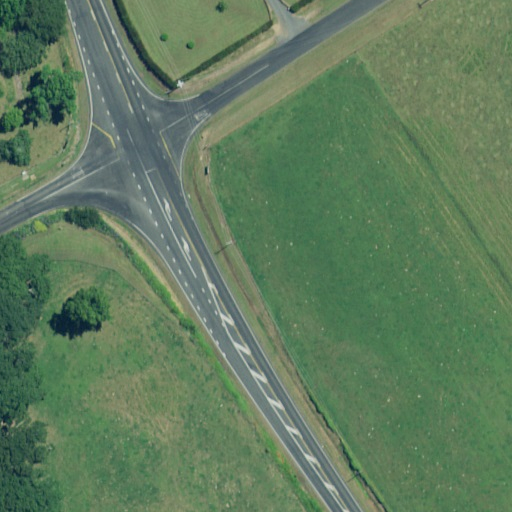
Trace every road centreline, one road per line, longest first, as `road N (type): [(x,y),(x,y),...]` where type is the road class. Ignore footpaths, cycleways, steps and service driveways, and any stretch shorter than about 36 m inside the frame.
road 1 (secondary): [(145,142),(201,265),(350,511)]
road 2 (unclassified): [(145,142),(366,0)]
road 3 (unclassified): [(145,142),(0,220)]
road 4 (secondary): [(87,0),(145,142)]
